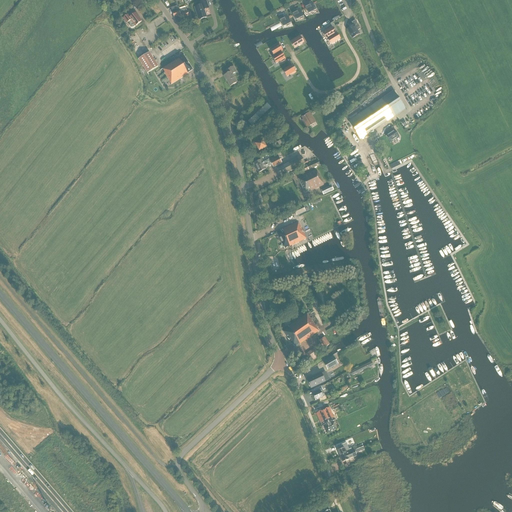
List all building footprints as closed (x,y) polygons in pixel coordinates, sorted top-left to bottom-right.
[(207,18),(204,10),(209,9),(206,0),(204,0),(198,2),(199,5),(194,7),(198,21),(207,18)] [(305,4),(309,13),(316,10),(312,2),(309,4),(308,3),(305,4)] [(171,9),(174,18),(180,16),(181,19),(190,16),(188,11),(187,12),(185,7),(180,9),(179,7),(179,8),(179,7),(177,7),(176,6),(172,7),(173,9),(171,9)] [(292,11),(297,20),(303,16),(299,9),(296,11),(295,9),(292,11)] [(123,18),(127,23),(128,22),(130,24),(129,26),(131,28),(133,28),(135,26),(142,21),(138,17),(138,16),(136,13),(130,17),(128,15),(123,18)] [(279,17),(284,26),(290,23),(286,16),(283,17),(282,16),(279,17)] [(357,31),(362,28),(357,19),(352,23),(354,26),(357,31)] [(357,31),(354,26),(347,30),(352,38),(359,34),(357,31)] [(325,34),(327,38),(326,39),(335,33),(332,27),(321,33),(323,35),(325,34)] [(336,33),(335,33),(326,39),(327,41),(329,40),(332,44),(340,39),(336,33)] [(302,38),(300,36),(290,42),(294,48),(303,43),(301,38),(302,38)] [(278,44),(278,45),(278,44),(274,46),(274,47),(274,48),(270,51),(272,57),(274,57),(274,56),(281,52),(282,51),(278,44)] [(285,60),(285,59),(282,51),(281,52),(274,56),(274,57),(272,57),(276,64),(280,61),(280,62),(281,62),(281,63),(285,60)] [(138,59),(147,74),(158,67),(149,53),(138,59)] [(188,74),(187,73),(192,70),(183,56),(162,69),(165,73),(164,73),(171,85),(188,74)] [(292,75),(296,73),(292,66),(290,67),(289,66),(284,69),(285,70),(283,71),(286,77),(291,74),(292,75)] [(233,67),(227,70),(229,73),(224,76),(226,80),(230,86),(237,82),(232,74),(236,72),(233,67)] [(393,91),(382,99),(348,121),(360,140),(405,110),(393,91)] [(267,103),(247,121),(252,126),(271,107),(267,103)] [(302,120),(306,128),(316,122),(309,112),(301,117),(303,119),(302,120)] [(333,126),(330,128),(336,138),(335,139),(337,141),(338,140),(341,138),(333,126)] [(386,136),(390,143),(399,137),(395,130),(394,131),(392,128),(390,129),(392,132),(386,136)] [(273,142),(276,147),(287,141),(284,136),(273,142)] [(255,143),(259,151),(266,147),(262,139),(255,143)] [(272,165),(273,168),(282,163),(277,155),(270,159),(262,163),(261,160),(254,164),(259,173),(266,169),(265,169),(272,165)] [(277,169),(281,177),(305,164),(301,156),(277,169)] [(309,171),(309,170),(320,165),(318,161),(302,168),(305,173),(309,171)] [(310,191),(311,191),(323,185),(316,170),(303,176),(304,177),(298,179),(305,193),(310,191)] [(323,195),(334,191),(331,186),(321,191),(323,195)] [(294,211),(296,216),(302,213),(305,211),(303,207),(294,211)] [(282,244),(284,249),(306,239),(301,228),(300,228),(297,223),(276,232),(282,245),(282,244)] [(292,344),(295,348),(319,331),(307,314),(287,328),(287,326),(281,330),(291,344),(292,344)] [(324,349),(329,344),(324,337),(318,341),(320,343),(319,344),(321,347),(322,347),(324,349)] [(310,360),(311,361),(319,356),(318,355),(318,354),(314,348),(306,354),(310,360)] [(334,356),(323,363),(328,371),(339,365),(334,356)] [(373,365),(371,362),(350,372),(352,376),(373,365)] [(311,389),(325,382),(321,373),(307,380),(311,389)] [(320,391),(322,390),(321,387),(312,391),(311,391),(313,395),(312,395),(315,401),(323,397),(320,391)] [(334,414),(331,407),(316,414),(322,426),(324,425),(324,427),(327,434),(337,429),(334,422),(333,423),(332,422),(335,420),(332,415),(334,414)] [(345,451),(344,448),(337,451),(340,457),(354,451),(352,448),(345,451)] [(340,457),(339,457),(342,463),(349,460),(348,460),(356,457),(356,455),(356,454),(355,452),(355,453),(354,451),(340,457)]
